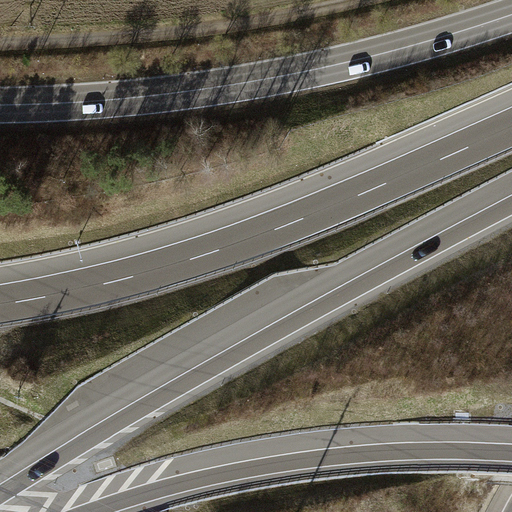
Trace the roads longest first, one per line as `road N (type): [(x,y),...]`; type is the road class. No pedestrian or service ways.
road 1 (motorway): [(511,205),(241,351),(0,495)]
road 2 (motorway): [(511,128),(205,254),(0,303)]
road 3 (secondary): [(0,105),(268,78),(511,14)]
road 4 (motorway): [(511,452),(425,450),(282,463),(89,511)]
road 5 (track): [(0,41),(138,36),(354,0)]
